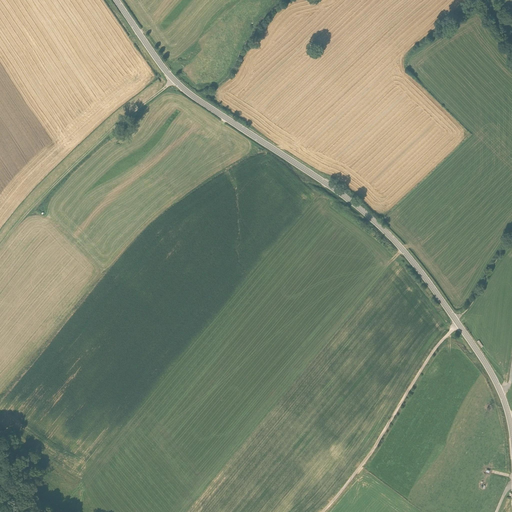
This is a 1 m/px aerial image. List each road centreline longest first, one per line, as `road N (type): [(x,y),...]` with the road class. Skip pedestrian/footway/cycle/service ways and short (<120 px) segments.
road 1 (tertiary): [(511,433),(489,370),(399,246),(329,185),(173,80),(115,0)]
road 2 (track): [(173,80),(65,172),(0,248)]
road 3 (track): [(323,511),(458,324)]
